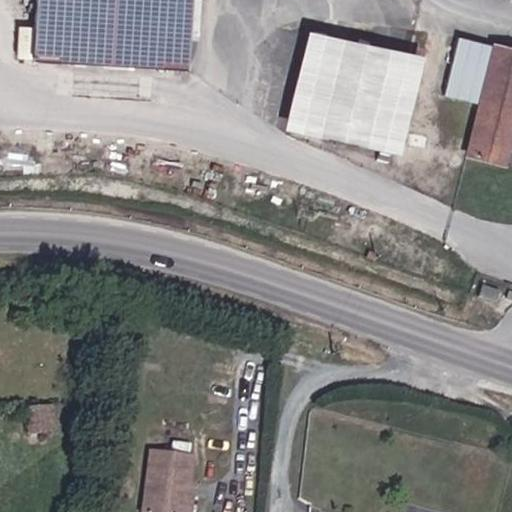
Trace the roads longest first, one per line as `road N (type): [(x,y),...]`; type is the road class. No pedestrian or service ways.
road 1 (unknown): [(511,253),(324,166),(197,122),(43,93),(0,70)]
road 2 (primary): [(0,236),(58,235),(177,255),(511,366)]
